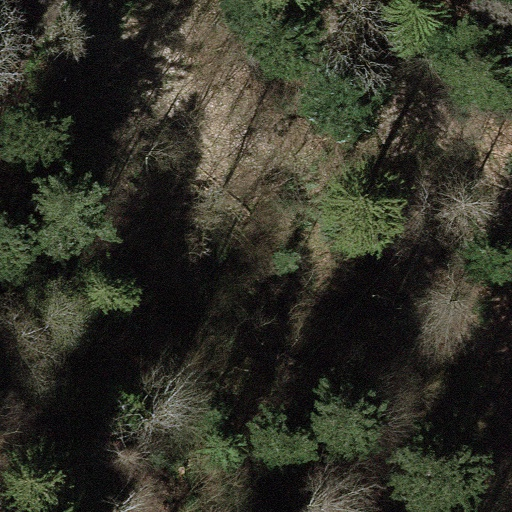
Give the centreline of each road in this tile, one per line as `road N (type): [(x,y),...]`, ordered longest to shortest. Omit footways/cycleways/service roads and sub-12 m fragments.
road 1 (track): [(91,511),(84,488),(0,385)]
road 2 (track): [(0,119),(55,0)]
